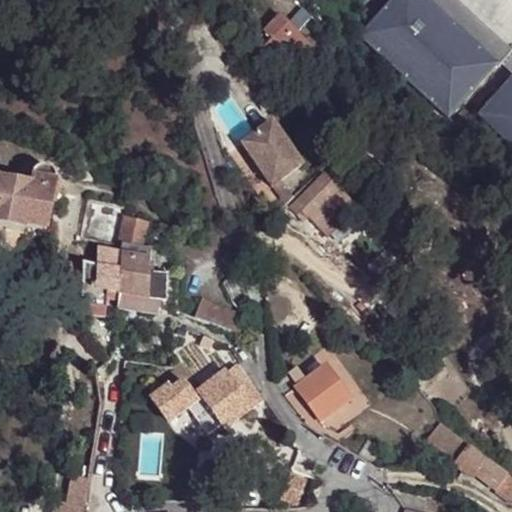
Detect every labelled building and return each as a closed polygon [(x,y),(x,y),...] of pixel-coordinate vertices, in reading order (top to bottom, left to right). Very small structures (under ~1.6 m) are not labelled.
[(429,0),(381,0),(355,27),(443,111),(492,60),(429,0)] [(273,53),(281,46),(298,30),(284,16),(266,32),(275,41),(268,49),(273,53)] [(298,30),(281,46),(297,62),(314,46),(298,30)] [(496,72),(468,102),(511,144),(511,73),(511,72),(496,72)] [(266,188),(294,165),(261,125),(233,149),(266,188)] [(0,182),(0,225),(22,230),(23,227),(45,230),(52,191),(0,182)] [(316,182),(293,203),(305,217),(314,228),(336,207),(316,182)] [(293,203),(287,208),(299,222),(305,217),(293,203)] [(121,216),(118,245),(143,249),(146,221),(125,216),(121,216)] [(105,294),(117,295),(118,254),(94,251),(94,264),(80,264),(81,273),(80,307),(79,317),(105,319),(105,294)] [(118,254),(117,295),(162,299),(165,299),(166,275),(149,273),(150,261),(118,254)] [(68,307),(80,307),(81,273),(69,273),(68,307)] [(117,295),(116,309),(156,311),(157,305),(162,305),(162,299),(117,295)] [(196,321),(241,340),(247,335),(246,319),(202,302),(196,321)] [(348,402),(323,367),(304,381),(294,368),(286,374),(296,387),(293,389),(320,424),(348,402)] [(237,369),(228,377),(250,410),(251,412),(263,403),(237,369)] [(250,410),(228,377),(226,376),(201,395),(203,398),(224,426),(226,428),(250,410)] [(396,414),(405,403),(395,394),(386,406),(396,414)] [(210,437),(224,426),(203,398),(189,409),(210,437)] [(416,411),(405,403),(396,414),(394,418),(405,426),(416,411)] [(511,504),(511,480),(416,411),(405,426),(511,504)] [(366,443),(356,459),(369,468),(379,451),(366,443)] [(299,506),(307,481),(291,476),(285,502),(299,506)] [(49,511),(84,511),(88,486),(77,484),(78,478),(67,477),(63,506),(50,505),(49,511)]
